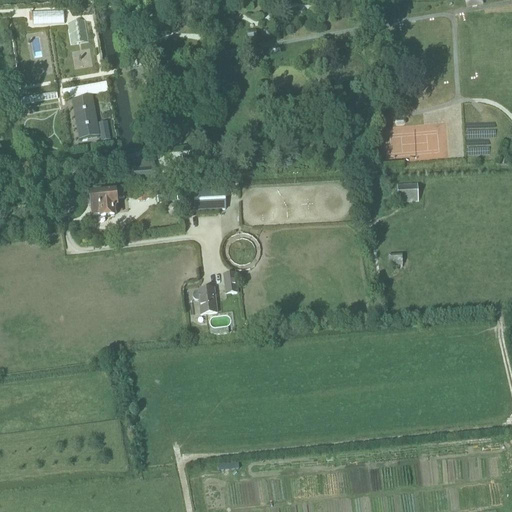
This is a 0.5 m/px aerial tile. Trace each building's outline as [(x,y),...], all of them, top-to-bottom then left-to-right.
[(482,6),(481,0),(463,0),(466,9),(482,6)] [(64,11),(29,13),(29,18),(32,18),(33,26),(65,25),(64,11)] [(85,21),(67,24),(70,45),(88,43),(85,21)] [(106,84),(62,91),(64,101),(108,94),(106,84)] [(57,93),(16,100),(17,106),(58,99),(57,93)] [(92,98),(72,102),(79,141),(101,137),(102,142),(110,141),(106,123),(97,125),(95,114),(102,112),(101,104),(93,106),(92,98)] [(155,163),(132,164),(133,184),(156,183),(155,163)] [(417,186),(397,187),(398,205),(418,204),(417,186)] [(137,191),(138,203),(144,203),(144,201),(152,200),(151,190),(137,191)] [(157,205),(178,203),(177,193),(156,195),(157,205)] [(124,194),(91,197),(93,216),(101,215),(101,218),(104,218),(105,218),(109,218),(111,217),(114,217),(114,214),(116,213),(116,208),(117,208),(116,199),(124,199),(124,194)] [(221,194),(191,196),(193,215),(223,212),(221,194)] [(402,265),(402,254),(388,255),(389,266),(402,265)] [(235,275),(223,276),(225,296),(237,295),(235,275)] [(216,290),(198,292),(200,316),(219,314),(216,290)]
